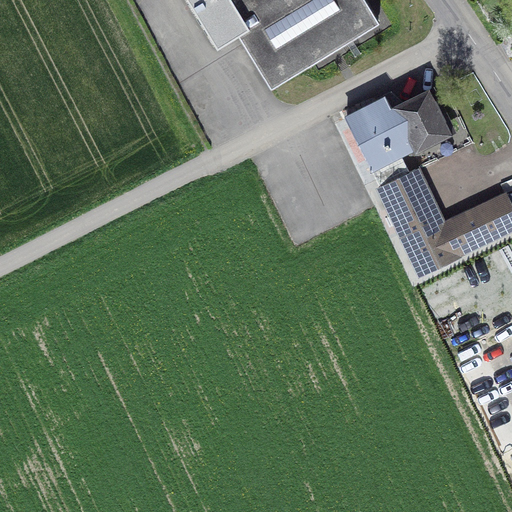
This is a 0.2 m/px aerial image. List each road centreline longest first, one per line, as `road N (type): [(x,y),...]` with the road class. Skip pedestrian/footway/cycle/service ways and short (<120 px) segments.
road 1 (residential): [(218,162),(467,34)]
road 2 (track): [(218,162),(0,267)]
